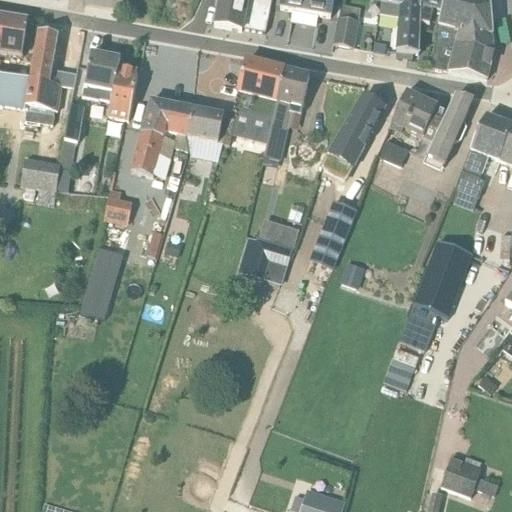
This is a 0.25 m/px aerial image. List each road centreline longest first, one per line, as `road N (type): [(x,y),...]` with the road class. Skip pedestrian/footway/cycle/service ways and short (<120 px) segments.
road 1 (residential): [(511,97),(195,42)]
road 2 (residential): [(195,42),(0,6)]
